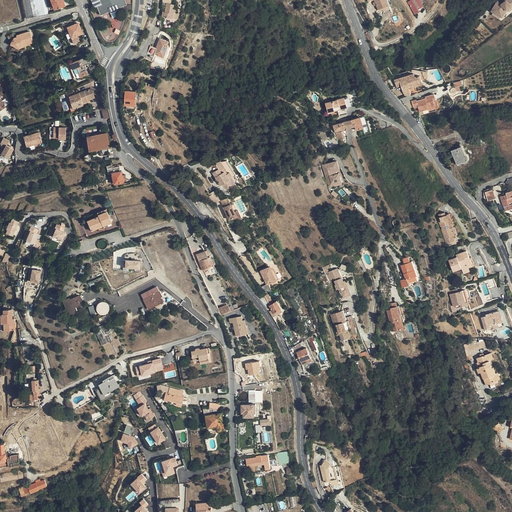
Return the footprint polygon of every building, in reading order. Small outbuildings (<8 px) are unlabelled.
[(51,0),(55,9),(66,5),(64,0),(51,0)] [(88,0),(93,8),(95,7),(99,16),(127,5),(125,0),(88,0)] [(374,0),(379,10),(383,8),(389,5),(387,0),(374,0)] [(414,0),(411,0),(408,2),(413,11),(415,14),(417,13),(415,10),(420,8),(414,0)] [(499,3),(493,13),(503,19),(508,11),(510,12),(511,10),(511,0),(508,0),(507,0),(508,1),(503,5),(499,3)] [(167,7),(167,10),(167,11),(177,11),(177,8),(174,8),(174,4),(167,2),(166,7),(167,7)] [(82,34),(77,23),(68,27),(72,37),(82,34)] [(31,30),(20,34),(21,36),(17,37),(15,37),(12,43),(15,45),(19,47),(24,46),(24,44),(34,41),(31,30)] [(161,39),(158,46),(160,46),(159,49),(157,48),(151,45),(146,58),(153,60),(155,53),(164,57),(167,51),(169,51),(171,47),(168,46),(169,42),(161,39)] [(35,45),(34,41),(24,44),(24,46),(19,47),(15,45),(14,47),(20,50),(35,45)] [(79,67),(83,76),(92,72),(91,69),(88,70),(86,64),(92,62),(89,55),(71,62),(74,69),(79,67)] [(74,69),(71,62),(70,63),(76,79),(83,76),(79,67),(74,69)] [(409,89),(414,87),(413,85),(422,82),(420,76),(415,77),(414,74),(395,80),(396,84),(400,83),(401,86),(404,93),(405,93),(406,96),(411,94),(409,89)] [(83,102),(88,100),(93,98),(89,89),(70,96),(75,109),(85,105),(84,104),(83,102)] [(135,106),(135,92),(124,91),(124,105),(135,106)] [(420,111),(429,109),(429,110),(436,108),(437,106),(434,95),(425,97),(426,99),(417,102),(416,100),(412,102),(414,108),(418,107),(420,111)] [(338,109),(339,111),(350,107),(347,97),(324,105),(327,114),(331,113),(334,112),(334,110),(338,109)] [(331,113),(332,120),(339,118),(337,111),(334,112),(331,113)] [(359,118),(352,121),(351,122),(352,126),(355,125),(356,127),(355,132),(363,129),(359,118)] [(346,130),(356,127),(355,125),(352,126),(351,122),(352,121),(346,122),(346,130)] [(347,132),(346,130),(346,122),(332,127),(335,135),(347,132)] [(62,138),(62,140),(66,140),(67,128),(54,127),(54,137),(59,138),(62,138)] [(39,132),(24,136),(27,147),(42,142),(39,132)] [(109,147),(107,134),(89,137),(91,149),(109,147)] [(12,152),(14,149),(7,145),(8,143),(10,141),(3,137),(1,142),(2,145),(5,147),(3,151),(12,152)] [(452,151),(457,163),(464,161),(465,161),(466,161),(467,160),(467,158),(467,157),(466,156),(465,155),(461,147),(452,151)] [(340,171),(337,162),(322,166),(324,173),(328,172),(328,175),(325,176),(329,189),(334,187),(333,184),(341,181),(339,175),(336,175),(335,173),(340,171)] [(222,174),(224,173),(220,163),(214,164),(209,166),(212,172),(210,173),(216,187),(218,186),(221,191),(223,193),(229,187),(227,185),(226,182),(230,181),(227,175),(226,176),(223,177),(222,174)] [(112,174),(113,178),(114,184),(124,182),(123,177),(122,171),(120,171),(119,167),(112,168),(111,165),(107,166),(109,174),(112,174)] [(485,193),(488,202),(496,200),(493,190),(485,193)] [(511,191),(506,193),(507,195),(501,197),(504,207),(507,206),(508,210),(511,208),(511,191)] [(210,192),(204,195),(209,206),(216,203),(210,192)] [(229,205),(226,198),(219,201),(222,208),(227,220),(231,219),(235,217),(233,212),(229,205)] [(93,222),(89,224),(91,230),(98,227),(99,230),(105,228),(104,225),(112,221),(108,210),(98,214),(99,215),(92,218),(93,222)] [(235,217),(231,219),(233,222),(240,219),(236,211),(235,211),(233,212),(235,217)] [(448,221),(451,220),(450,214),(446,215),(445,213),(439,214),(440,217),(438,217),(446,243),(454,241),(453,237),(455,236),(453,228),(451,229),(448,221)] [(184,222),(196,238),(204,250),(206,248),(201,238),(199,239),(198,237),(200,236),(197,229),(188,218),(184,222)] [(19,222),(12,220),(11,223),(9,223),(6,230),(8,230),(6,234),(13,236),(19,222)] [(65,229),(57,225),(55,228),(57,229),(54,237),(60,239),(63,241),(67,234),(64,232),(65,229)] [(37,230),(31,227),(30,231),(31,232),(27,241),(34,244),(33,247),(39,250),(42,243),(37,240),(39,235),(38,234),(36,233),(37,230)] [(208,268),(214,265),(210,256),(208,257),(206,251),(197,255),(204,272),(208,270),(208,268)] [(462,272),(469,270),(469,268),(468,266),(472,264),(467,251),(462,253),(463,255),(460,256),(460,254),(456,255),(457,258),(449,261),(453,272),(461,269),(462,272)] [(10,256),(6,254),(2,263),(7,263),(10,256)] [(126,259),(126,269),(142,268),(142,259),(126,259)] [(407,277),(416,274),(417,273),(412,259),(401,263),(406,276),(400,278),(403,285),(409,283),(408,280),(407,277)] [(217,272),(214,265),(208,268),(208,270),(210,269),(213,275),(217,272)] [(34,268),(31,281),(40,282),(43,270),(34,268)] [(335,278),(337,284),(339,289),(342,295),(348,293),(345,286),(346,285),(339,268),(327,273),(330,279),(335,278)] [(273,275),(271,272),(268,273),(267,270),(260,273),(265,281),(266,281),(268,285),(279,280),(275,273),(273,275)] [(493,290),(490,281),(486,282),(483,283),(486,292),(493,290)] [(272,292),(268,285),(267,286),(260,289),(266,296),(272,292)] [(149,293),(151,296),(144,299),(149,309),(163,302),(160,297),(162,296),(160,292),(158,292),(157,289),(149,293)] [(463,290),(457,292),(453,293),(453,291),(447,293),(452,307),(454,306),(455,309),(460,307),(459,304),(464,303),(462,296),(465,295),(463,290)] [(489,299),(487,293),(479,296),(481,302),(489,299)] [(70,300),(69,298),(64,300),(69,314),(70,314),(75,312),(75,310),(77,310),(76,307),(81,305),(79,301),(82,300),(80,295),(70,300)] [(466,299),(465,295),(462,296),(464,303),(459,304),(460,307),(468,305),(466,299)] [(295,299),(291,301),(296,309),(300,307),(295,299)] [(107,315),(110,304),(100,301),(97,312),(107,315)] [(270,308),(276,316),(283,311),(277,302),(269,306),(270,308)] [(399,321),(403,320),(404,320),(401,308),(399,309),(399,306),(397,307),(396,303),(390,305),(391,310),(387,311),(389,316),(389,319),(387,319),(388,323),(392,323),(395,332),(405,329),(404,325),(400,326),(399,321)] [(227,305),(219,308),(222,314),(229,311),(227,305)] [(15,330),(15,322),(13,322),(13,319),(12,309),(4,309),(4,313),(1,313),(2,330),(15,330)] [(472,318),(478,317),(481,316),(479,315),(478,310),(470,312),(472,318)] [(336,325),(345,321),(342,311),(330,314),(337,336),(340,335),(336,325)] [(496,324),(498,324),(500,323),(499,317),(500,317),(498,311),(486,315),(486,317),(482,318),(481,316),(478,317),(483,331),(490,329),(490,331),(497,329),(496,324)] [(237,336),(245,334),(242,321),(241,316),(231,318),(233,323),(237,333),(236,333),(237,336)] [(345,321),(336,325),(340,335),(341,340),(350,337),(348,329),(351,328),(349,322),(349,320),(347,321),(345,321)] [(465,345),(467,352),(487,347),(485,340),(465,345)] [(303,342),(294,346),(296,352),(306,347),(303,342)] [(208,347),(203,348),(201,348),(201,350),(199,350),(199,348),(197,347),(195,348),(194,348),(194,350),(191,350),(192,357),(198,356),(199,359),(203,359),(203,362),(208,361),(207,353),(209,352),(208,347)] [(307,348),(297,352),(301,362),(307,359),(308,361),(312,360),(307,348)] [(486,385),(499,380),(497,373),(494,367),(493,368),(490,361),(491,360),(489,354),(484,356),(485,358),(482,359),(481,357),(477,359),(478,363),(477,363),(479,368),(481,373),(486,385)] [(136,365),(138,375),(155,371),(156,372),(165,370),(162,357),(154,359),(155,361),(136,365)] [(243,370),(248,369),(247,363),(242,364),(241,361),(235,362),(237,369),(242,368),(243,370)] [(118,386),(114,378),(110,380),(107,382),(107,380),(104,382),(99,384),(101,387),(104,393),(113,388),(118,386)] [(32,381),(32,391),(33,391),(34,394),(30,394),(30,400),(31,400),(31,401),(34,401),(34,400),(40,399),(40,391),(39,391),(38,380),(32,381)] [(165,389),(164,385),(156,386),(157,391),(162,390),(161,394),(163,394),(164,389),(165,389)] [(113,388),(104,393),(101,387),(96,390),(101,400),(115,392),(113,388)] [(168,400),(182,404),(183,400),(180,399),(181,397),(182,392),(169,388),(169,390),(167,389),(164,399),(168,400)] [(250,401),(264,401),(263,389),(249,390),(250,401)] [(146,413),(149,419),(156,415),(152,408),(150,409),(146,403),(148,401),(141,391),(134,395),(141,405),(138,407),(143,415),(146,413)] [(256,405),(242,405),(242,413),(244,413),(244,417),(255,417),(255,413),(256,413),(256,405)] [(221,413),(205,416),(208,428),(216,426),(217,430),(217,431),(221,430),(222,429),(224,429),(221,413)] [(166,438),(159,426),(158,426),(156,423),(149,427),(159,442),(166,438)] [(504,423),(497,427),(502,434),(508,430),(504,423)] [(131,447),(139,442),(135,436),(124,432),(122,440),(128,442),(131,447)] [(289,462),(287,451),(277,453),(279,466),(283,465),(283,463),(289,462)] [(10,455),(11,458),(8,458),(9,466),(19,465),(18,454),(10,455)] [(262,459),(262,455),(256,456),(256,458),(247,459),(248,467),(265,464),(264,461),(264,459),(262,459)] [(178,465),(176,456),(163,460),(165,469),(162,469),(164,476),(176,472),(174,466),(178,465)] [(326,487),(338,484),(334,468),(330,465),(331,464),(325,460),(322,466),(320,466),(326,487)] [(131,482),(140,492),(147,486),(144,483),(148,479),(142,473),(131,482)] [(46,483),(45,480),(44,480),(36,483),(38,488),(47,485),(46,483)] [(38,488),(36,483),(36,482),(23,487),(25,493),(29,491),(30,493),(38,489),(38,488)] [(149,511),(146,507),(149,504),(144,498),(140,501),(142,504),(135,510),(137,511),(149,511)] [(211,511),(210,503),(195,504),(196,511),(211,511)]
